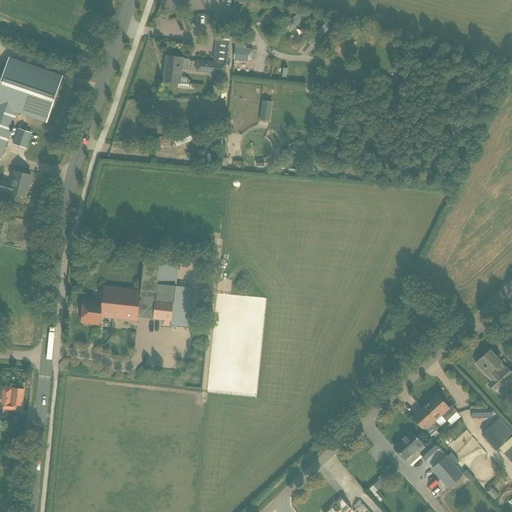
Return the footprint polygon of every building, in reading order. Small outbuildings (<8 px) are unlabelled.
[(266,27),(274,21),(268,13),(260,19),(266,27)] [(288,23),(294,29),(305,19),(299,13),(288,23)] [(316,47),(331,26),(325,22),(310,43),(316,47)] [(197,61),(196,73),(225,76),(226,64),(227,64),(230,37),(229,37),(216,36),(214,54),(213,63),(197,61)] [(354,49),(363,45),(358,36),(349,40),(354,49)] [(236,41),(234,60),(250,62),(252,60),(253,51),(252,49),(246,48),(246,46),(236,41)] [(393,55),(394,47),(386,45),(384,53),(393,55)] [(47,121),(60,84),(63,75),(9,57),(6,65),(0,63),(0,159),(1,160),(18,111),(47,121)] [(189,61),(182,60),(182,58),(177,58),(167,57),(164,81),(174,83),(179,83),(180,69),(188,70),(189,61)] [(263,100),(261,119),(271,120),(273,101),(263,100)] [(199,138),(195,127),(172,136),(176,147),(199,138)] [(18,129),(13,143),(26,148),(32,134),(18,129)] [(0,190),(25,196),(30,176),(15,172),(12,184),(7,183),(7,182),(1,180),(1,181),(0,180),(0,190)] [(138,321),(138,317),(164,320),(163,326),(188,328),(192,288),(176,286),(180,260),(144,256),(140,291),(104,287),(102,302),(83,300),(81,322),(100,324),(101,317),(138,321)] [(511,375),(511,373),(497,358),(490,351),(476,364),(492,381),(488,386),(494,392),(511,375)] [(3,387),(3,389),(0,388),(0,399),(0,400),(0,408),(15,411),(16,405),(22,405),(24,390),(3,387)] [(437,395),(424,406),(437,420),(441,416),(446,421),(457,411),(451,405),(448,408),(437,395)] [(424,406),(412,417),(419,425),(425,431),(430,437),(435,432),(442,425),(437,420),(424,406)] [(471,410),(472,419),(492,418),(492,409),(471,410)] [(511,431),(500,419),(484,433),(499,449),(511,437),(511,431)] [(394,448),(406,461),(416,451),(425,461),(439,448),(433,441),(425,448),(423,445),(424,444),(412,432),(394,448)] [(463,474),(446,456),(435,466),(452,484),(463,474)] [(379,480),(373,485),(377,490),(384,485),(379,480)] [(323,511),(322,511),(366,511),(355,499),(348,505),(341,497),(339,495),(322,510),(323,511)]
